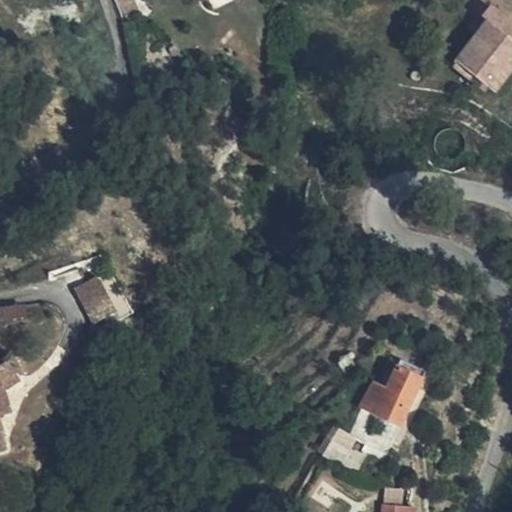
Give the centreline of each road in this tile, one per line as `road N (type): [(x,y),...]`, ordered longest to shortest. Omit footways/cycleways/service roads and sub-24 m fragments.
road 1 (unclassified): [(511,211),(484,195),(414,183),(385,195),(391,216),(507,282),(511,293)]
road 2 (unclassified): [(511,373),(476,511)]
